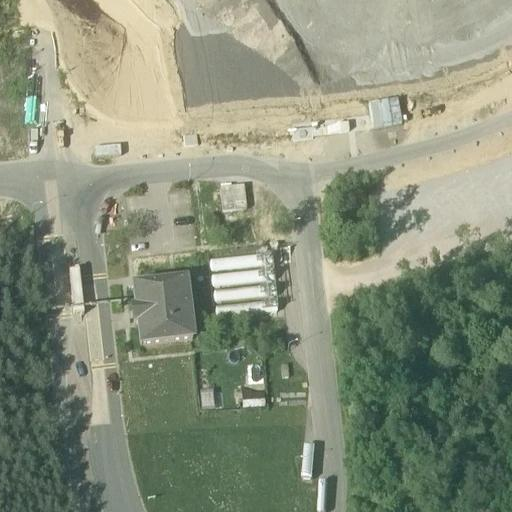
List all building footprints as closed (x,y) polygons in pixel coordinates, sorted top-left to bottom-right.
[(220,217),(233,215),(230,191),(218,192),(220,217)] [(242,191),(230,191),(233,215),(245,214),(242,191)] [(275,251),(206,259),(214,327),(282,320),(275,251)] [(68,277),(73,321),(82,320),(77,276),(68,277)] [(136,329),(139,351),(191,345),(184,287),(132,293),(135,315),(131,316),(132,330),(136,329)] [(236,406),(257,404),(256,386),(235,387),(236,406)]
